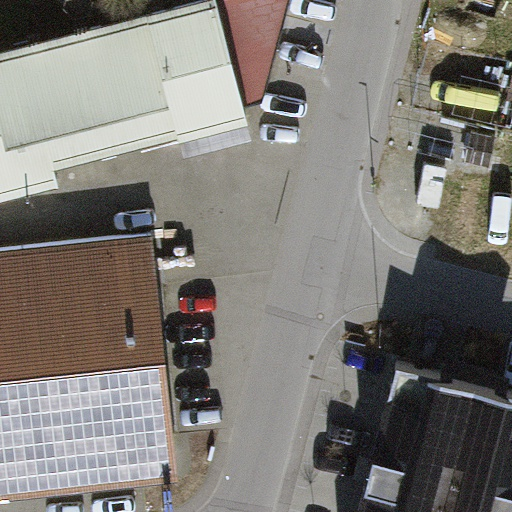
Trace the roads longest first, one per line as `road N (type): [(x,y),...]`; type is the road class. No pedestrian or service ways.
road 1 (residential): [(318,247),(250,511)]
road 2 (residential): [(380,0),(318,247)]
road 3 (residential): [(318,247),(511,302)]
